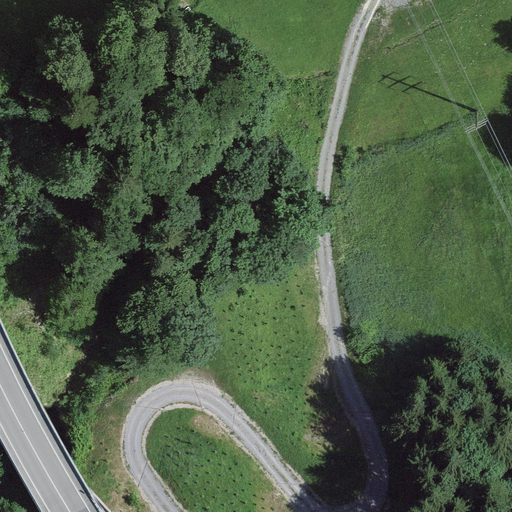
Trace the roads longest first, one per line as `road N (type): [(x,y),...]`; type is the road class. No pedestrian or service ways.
road 1 (track): [(372,0),(348,47),(323,147),(320,212),(344,376),(374,456),(376,482),(354,511)]
road 2 (track): [(321,511),(228,411),(181,389),(157,394),(130,435),(132,458),(171,511)]
road 3 (trunk): [(73,511),(0,378)]
